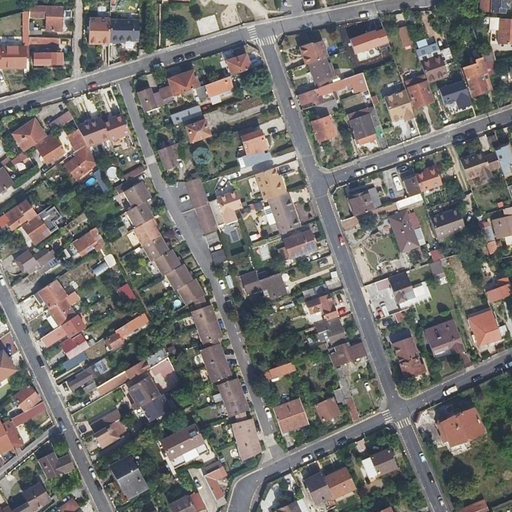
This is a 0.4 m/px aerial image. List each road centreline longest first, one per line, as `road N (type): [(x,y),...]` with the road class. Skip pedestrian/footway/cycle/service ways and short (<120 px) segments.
road 1 (residential): [(279,467),(215,293),(155,182),(118,72)]
road 2 (residential): [(400,411),(316,183)]
road 3 (residential): [(511,115),(316,183)]
road 4 (residential): [(263,30),(450,0)]
road 5 (residential): [(72,430),(0,280)]
road 6 (residential): [(316,183),(263,30)]
road 7 (residential): [(118,72),(263,30)]
road 8 (residential): [(400,411),(279,467)]
road 9 (residential): [(0,110),(118,72)]
road 10 (residential): [(511,360),(400,411)]
